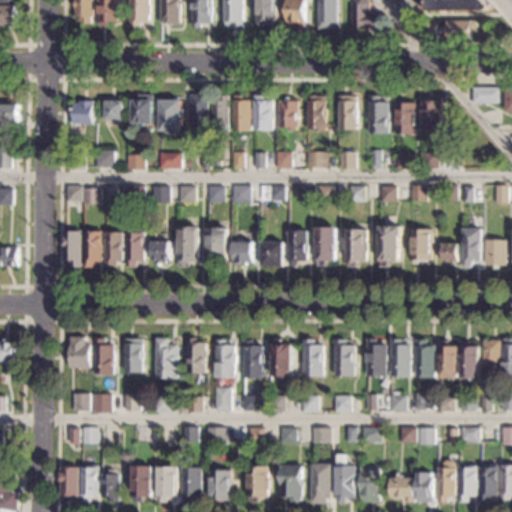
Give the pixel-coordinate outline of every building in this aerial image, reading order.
[(9,0),(9,6),(17,6),(17,26),(0,26),(0,0),(9,0)] [(94,0),(94,17),(92,17),(92,24),(81,24),(81,17),(76,17),(76,8),(74,8),(75,0),(94,0)] [(119,0),(119,22),(109,21),(109,26),(99,26),(99,0),(119,0)] [(150,0),(150,23),(140,23),(140,27),(131,27),(131,0),(150,0)] [(182,0),(182,25),(162,25),(162,0),(182,0)] [(213,0),(213,24),(202,24),(202,28),(194,28),(194,0),(213,0)] [(244,0),(244,27),(225,27),(225,0),(244,0)] [(277,0),(277,22),(267,22),(267,25),(265,28),(259,28),(257,25),(257,0),(277,0)] [(307,0),(307,28),(288,28),(288,0),(307,0)] [(338,0),(338,23),(330,22),(330,30),(319,29),(319,0),(338,0)] [(368,0),(371,3),(371,13),(380,13),(380,28),(353,28),(353,0),(368,0)] [(484,0),(491,8),(488,11),(427,11),(427,0),(484,0)] [(477,33),(473,33),(473,41),(448,41),(447,21),(477,21),(477,33)] [(437,40),(421,40),(421,23),(437,23),(437,40)] [(501,104),(472,103),(473,87),(499,88),(501,88),(501,104)] [(154,124),(134,124),(134,100),(140,100),(140,95),(154,95),(154,124)] [(209,126),(205,126),(205,130),(194,130),(194,125),(191,125),(191,95),(209,96),(209,126)] [(229,125),(212,125),(212,101),(220,101),(220,96),(230,96),(229,125)] [(243,101),(252,101),(252,132),(234,131),(234,96),(243,96),(243,101)] [(265,101),(274,101),(273,131),(254,130),(255,96),(265,96),(265,101)] [(326,132),(315,132),(315,130),(308,130),(308,96),(326,96),(326,132)] [(358,130),(339,130),(340,96),(358,97),(358,130)] [(382,102),(390,102),(389,134),(370,134),(371,96),(382,96),(382,102)] [(290,102),(298,102),(298,128),(296,128),(296,130),(289,130),(289,128),(278,127),(278,101),(284,102),(285,98),(290,98),(290,102)] [(182,132),(177,132),(177,134),(170,134),(170,132),(161,132),(161,100),(183,101),(182,132)] [(94,102),(94,125),(72,124),(72,112),(74,112),(75,103),(81,104),(81,101),(94,102)] [(125,121),(123,121),(123,123),(117,123),(117,120),(107,120),(107,101),(125,101),(125,121)] [(442,136),(422,135),(423,101),(443,102),(442,136)] [(415,134),(396,134),(397,104),(416,104),(415,134)] [(20,122),(11,122),(11,126),(3,126),(3,122),(0,122),(0,105),(20,105),(20,122)] [(115,168),(97,168),(98,151),(116,152),(115,168)] [(327,153),(326,168),(307,168),(307,152),(327,153)] [(0,153),(13,153),(13,169),(0,169),(0,153)] [(182,169),(161,169),(161,153),(182,153),(182,169)] [(245,169),(233,169),(233,153),(245,153),(245,169)] [(265,153),(265,169),(254,169),(254,153),(265,153)] [(292,169),(276,169),(276,153),(292,153),(292,169)] [(356,169),(340,169),(340,153),(356,153),(356,169)] [(438,169),(423,169),(423,153),(439,153),(438,169)] [(232,169),(218,169),(218,154),(232,154),(232,169)] [(381,169),(371,169),(371,154),(381,154),(381,169)] [(412,169),(396,169),(396,154),(412,154),(412,169)] [(86,170),(71,170),(72,155),(87,156),(86,170)] [(145,170),(129,170),(129,155),(146,155),(145,170)] [(211,169),(202,169),(202,157),(211,157),(211,169)] [(84,187),(84,202),(68,202),(69,186),(84,187)] [(251,204),(232,204),(232,187),(250,186),(251,204)] [(314,204),(298,204),(299,186),(315,186),(314,204)] [(333,203),(317,202),(318,186),(333,187),(333,203)] [(426,201),(411,201),(411,186),(426,186),(426,201)] [(457,201),(442,201),(442,186),(458,186),(457,201)] [(508,204),(496,204),(496,186),(507,186),(508,186),(508,204)] [(119,202),(108,202),(108,187),(119,187),(119,202)] [(196,203),(181,203),(180,187),(196,187),(196,203)] [(225,203),(209,203),(209,187),(225,187),(225,203)] [(284,201),(269,201),(269,187),(284,187),(284,201)] [(364,202),(349,202),(348,187),(364,187),(364,202)] [(396,203),(380,203),(381,187),(396,187),(396,203)] [(473,203),(463,203),(463,187),(473,187),(473,203)] [(139,202),(128,202),(128,188),(139,188),(139,202)] [(164,202),(154,202),(154,188),(164,188),(164,202)] [(14,205),(0,205),(0,189),(14,189),(14,205)] [(102,190),(101,205),(85,205),(86,189),(102,190)] [(401,236),(400,236),(399,262),(389,262),(389,268),(379,268),(379,226),(401,226),(401,236)] [(199,262),(190,262),(190,267),(179,267),(180,227),(200,227),(199,262)] [(227,262),(217,262),(217,267),(208,267),(208,228),(227,228),(227,262)] [(335,262),(326,262),(326,267),(316,267),(317,228),(336,228),(335,262)] [(481,262),(472,262),(471,267),(468,269),(464,269),(462,266),(462,264),(462,229),(481,229),(481,262)] [(82,269),(72,268),(72,262),(64,262),(65,230),(83,231),(82,269)] [(146,262),(138,262),(138,268),(127,268),(127,232),(132,232),(132,230),(146,230),(146,262)] [(367,262),(357,262),(357,267),(347,267),(347,230),(367,230),(367,262)] [(431,261),(411,261),(411,230),(431,230),(431,261)] [(104,263),(96,262),(96,268),(85,268),(85,231),(104,231),(104,263)] [(307,261),(297,261),(297,267),(288,267),(288,231),(307,231),(307,261)] [(125,262),(116,262),(116,267),(106,267),(107,233),(125,233),(125,262)] [(506,266),(498,266),(498,269),(493,269),(493,265),(485,265),(485,240),(506,241),(506,266)] [(172,261),(166,261),(166,264),(158,264),(158,262),(153,261),(153,242),(172,242),(172,261)] [(253,263),(245,263),(245,266),(232,266),(233,242),(253,243),(253,263)] [(283,267),(261,267),(262,242),(284,243),(283,267)] [(458,262),(442,261),(443,244),(459,244),(458,262)] [(19,267),(0,267),(0,249),(11,249),(11,247),(19,248),(19,267)] [(86,344),(92,344),(92,369),(70,369),(71,337),(86,337),(86,344)] [(107,344),(116,344),(115,376),(95,375),(95,338),(107,338),(107,344)] [(144,373),(126,373),(127,339),(144,340),(144,373)] [(169,345),(179,346),(179,379),(157,379),(157,339),(169,339),(169,345)] [(198,343),(207,343),(207,374),(189,374),(189,339),(198,339),(198,343)] [(283,344),(293,345),(292,377),(273,377),(274,339),(283,340),(283,344)] [(377,344),(387,344),(386,378),(366,377),(367,339),(377,339),(377,344)] [(401,344),(411,344),(410,378),(390,377),(391,339),(401,340),(401,344)] [(511,376),(503,376),(503,339),(511,339),(511,376)] [(9,343),(16,343),(15,363),(13,363),(13,364),(7,364),(7,362),(0,362),(0,342),(3,342),(3,340),(9,340),(9,343)] [(226,346),(236,346),(236,378),(217,378),(217,340),(226,340),(226,346)] [(315,345),(324,345),(323,376),(304,376),(304,340),(315,340),(315,345)] [(346,345),(355,346),(355,377),(335,377),(335,340),(346,340),(346,345)] [(427,345),(435,345),(435,378),(415,378),(416,340),(427,340),(427,345)] [(449,347),(457,347),(457,379),(439,379),(439,340),(449,341),(449,347)] [(254,346),(264,346),(263,379),(245,378),(245,341),(254,341),(254,346)] [(500,365),(483,365),(483,341),(500,341),(500,365)] [(470,346),(479,346),(478,379),(460,378),(461,342),(470,342),(470,346)] [(232,412),(216,412),(216,388),(232,388),(232,412)] [(112,413),(94,413),(94,395),(106,395),(106,392),(113,392),(112,413)] [(91,410),(92,393),(75,393),(75,410),(91,410)] [(511,411),(501,411),(502,394),(511,394),(511,411)] [(141,396),(141,411),(126,411),(127,395),(141,396)] [(383,411),(366,410),(366,395),(383,395),(383,411)] [(433,410),(415,410),(415,395),(433,395),(433,410)] [(491,412),(481,411),(481,395),(492,396),(491,412)] [(259,411),(243,411),(244,396),(258,396),(259,396),(259,411)] [(286,412),(271,412),(272,396),(286,397),(286,412)] [(406,412),(390,412),(390,396),(406,396),(406,412)] [(475,411),(460,411),(460,396),(475,397),(475,411)] [(172,412),(156,412),(157,397),(173,397),(172,412)] [(203,412),(189,412),(189,397),(203,397),(203,412)] [(319,412),(303,412),(303,397),(319,397),(319,412)] [(351,413),(335,412),(335,397),(351,397),(351,413)] [(454,412),(439,412),(439,398),(440,398),(454,398),(454,412)] [(199,428),(199,443),(184,442),(184,427),(199,428)] [(332,443),(332,428),(314,427),(314,443),(332,443)] [(356,444),(347,444),(347,427),(356,427),(356,444)] [(98,450),(83,450),(84,428),(99,428),(98,450)] [(227,429),(227,446),(209,446),(209,428),(227,429)] [(265,444),(250,443),(250,428),(265,428),(265,444)] [(297,444),(281,444),(282,428),(297,429),(297,444)] [(382,443),(362,443),(362,428),(382,428),(382,443)] [(416,444),(400,444),(400,428),(416,428),(416,444)] [(479,444),(460,443),(460,428),(479,428),(479,444)] [(491,442),(481,442),(482,428),(491,429),(491,442)] [(80,444),(70,444),(71,429),(81,429),(80,444)] [(434,429),(434,446),(418,445),(419,429),(434,429)] [(457,443),(448,443),(448,429),(457,429),(457,443)] [(511,443),(502,443),(502,429),(511,429),(511,443)] [(348,467),(357,467),(356,499),(346,499),(346,503),(337,503),(338,456),(348,456),(348,467)] [(456,465),(456,497),(448,497),(448,503),(439,503),(439,468),(442,468),(442,464),(446,461),(454,461),(456,465)] [(332,495),(328,495),(328,504),(312,503),(313,464),(333,465),(332,495)] [(477,497),(469,497),(469,503),(458,503),(459,467),(464,467),(464,465),(478,466),(477,497)] [(498,497),(490,497),(490,503),(480,502),(481,466),(485,466),(485,465),(499,465),(498,497)] [(511,496),(511,501),(500,501),(501,466),(506,466),(506,465),(511,465),(511,496)] [(100,497),(93,497),(93,502),(82,502),(83,467),(87,467),(87,466),(100,466),(100,497)] [(304,498),(302,498),(302,500),(299,503),(295,503),(292,501),(292,497),(281,497),(282,466),(304,467),(304,498)] [(153,498),(143,498),(143,502),(134,502),(135,467),(153,467),(153,498)] [(178,498),(168,498),(168,503),(159,503),(159,467),(179,468),(178,498)] [(269,498),(260,498),(260,503),(249,503),(249,467),(269,467),(269,498)] [(80,502),(70,502),(70,497),(62,496),(62,468),(80,468),(80,502)] [(203,499),(193,499),(193,503),(183,503),(184,468),(203,468),(203,499)] [(380,503),(361,503),(362,468),(381,468),(380,503)] [(8,481),(6,481),(6,493),(19,493),(19,511),(21,511),(0,511),(0,469),(8,469),(8,481)] [(117,475),(121,475),(121,503),(108,503),(108,498),(103,498),(103,475),(110,475),(110,470),(117,470),(117,475)] [(232,501),(211,501),(212,471),(233,471),(232,501)] [(433,477),(435,477),(435,503),(418,503),(418,473),(433,473),(433,477)] [(403,479),(415,479),(415,503),(407,503),(407,497),(391,497),(392,479),(397,479),(397,475),(404,475),(403,479)]
